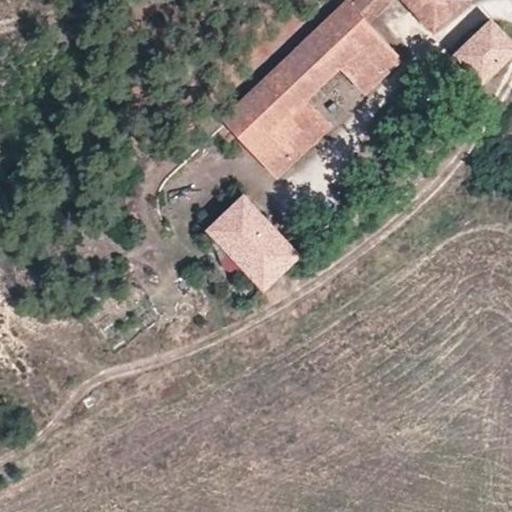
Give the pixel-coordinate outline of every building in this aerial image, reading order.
[(354,0),(348,6),(366,25),(392,0),(354,0)] [(406,0),(435,30),(466,0),(406,0)] [(348,6),(325,27),(375,80),(397,59),(366,25),(348,6)] [(511,49),(489,24),(458,54),(482,79),(511,50),(511,49)] [(325,27),(260,87),(311,140),(329,124),(307,99),(340,69),(363,92),(375,80),(325,27)] [(260,87),(214,130),(224,142),(235,132),(275,174),(311,140),(260,87)] [(435,131),(418,147),(427,157),(444,140),(435,131)] [(242,200),(211,231),(264,286),(296,255),(242,200)] [(354,207),(341,219),(351,229),(364,217),(354,207)]
